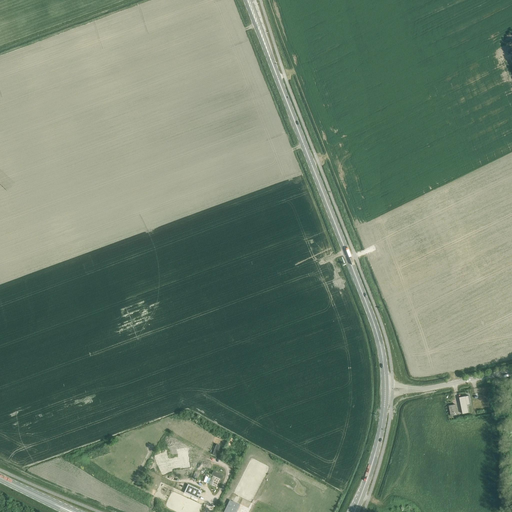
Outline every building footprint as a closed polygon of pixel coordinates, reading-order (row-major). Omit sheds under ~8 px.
[(459,398),(463,414),(469,413),(465,396),(459,398)] [(449,406),(451,416),(457,415),(455,404),(449,406)] [(219,444),(215,442),(210,452),(214,454),(219,444)] [(167,460),(165,455),(156,458),(159,466),(160,466),(163,473),(171,471),(170,469),(185,466),(192,465),(191,452),(183,452),(184,457),(167,460)] [(224,474),(214,470),(212,475),(222,480),(224,474)] [(184,492),(198,499),(202,491),(188,484),(184,492)] [(237,511),(241,503),(229,499),(223,511),(237,511)]
